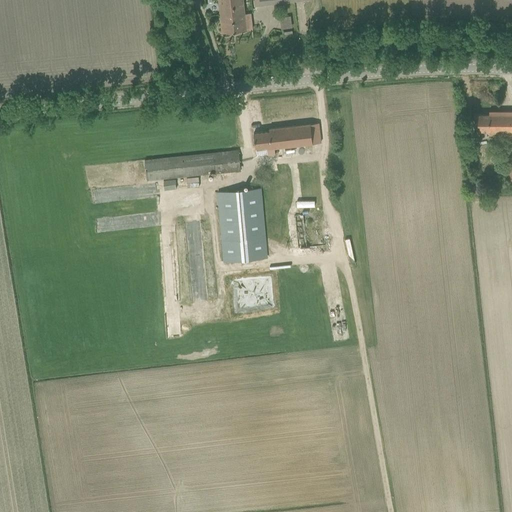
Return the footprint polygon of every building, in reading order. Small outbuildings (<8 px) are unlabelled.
[(218,0),(222,33),(246,30),(242,0),(218,0)] [(278,17),(279,28),(291,27),(289,16),(278,17)] [(489,139),(511,138),(511,111),(489,112),(489,115),(474,114),(474,131),(489,131),(489,139)] [(269,129),(269,131),(253,133),(255,143),(255,148),(267,146),(268,155),(275,155),(274,148),(321,143),(319,133),(318,123),(269,129)] [(144,160),(146,180),(240,171),(238,151),(144,160)] [(292,185),(300,184),(299,167),(291,168),(292,185)] [(217,192),(224,262),(267,258),(260,188),(217,192)]
